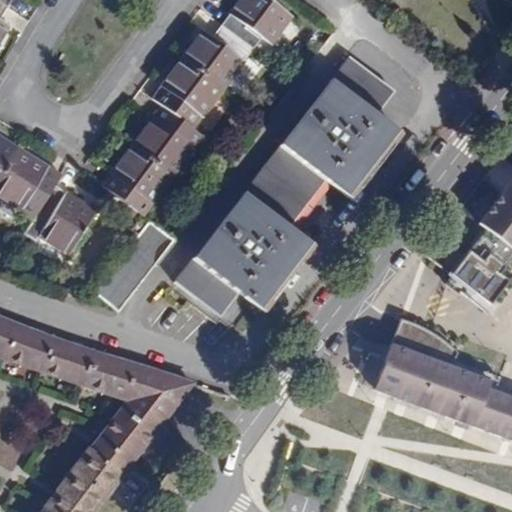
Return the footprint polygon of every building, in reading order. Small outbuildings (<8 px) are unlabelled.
[(0,0),(0,5),(6,9),(11,0),(0,0)] [(270,47),(291,18),(266,0),(241,0),(239,3),(221,27),(253,50),(260,40),(270,47)] [(0,40),(8,27),(0,21),(0,18),(6,9),(0,5),(0,40)] [(222,92),(253,50),(221,27),(211,40),(201,32),(180,60),(222,92)] [(286,228),(323,181),(344,197),(395,133),(373,115),(391,92),(349,59),(175,285),(213,315),(216,317),(235,294),(256,311),(308,245),(286,228)] [(222,92),(180,60),(150,100),(160,108),(193,131),(222,92)] [(171,178),(202,138),(193,131),(160,108),(131,147),(171,178)] [(0,178),(18,150),(0,139),(0,178)] [(142,218),(171,178),(131,147),(101,186),(142,218)] [(0,200),(32,221),(54,187),(40,179),(47,167),(18,150),(0,178),(0,200)] [(67,257),(95,212),(54,187),(32,221),(23,235),(35,242),(37,238),(67,257)] [(511,258),(511,196),(504,191),(478,225),(485,230),(450,276),(452,277),(446,285),(457,294),(459,292),(485,312),(508,282),(499,275),(511,258)] [(173,241),(148,222),(139,233),(163,253),(173,241)] [(163,253),(139,233),(129,245),(154,265),(163,253)] [(154,265),(129,245),(121,257),(145,277),(154,265)] [(145,277),(121,257),(111,270),(135,290),(145,277)] [(135,290),(111,270),(102,282),(126,301),(135,290)] [(126,301),(102,282),(92,294),(113,311),(118,313),(126,301)] [(94,511),(192,386),(92,353),(27,329),(0,318),(0,357),(128,402),(114,419),(53,499),(43,511),(94,511)] [(378,376),(373,390),(484,432),(511,442),(511,399),(493,393),(496,385),(451,368),(454,361),(458,353),(433,334),(400,319),(378,376)] [(511,399),(511,386),(454,361),(451,368),(496,385),(493,393),(511,399)] [(36,509),(38,511),(43,511),(53,499),(48,494),(36,509)]
